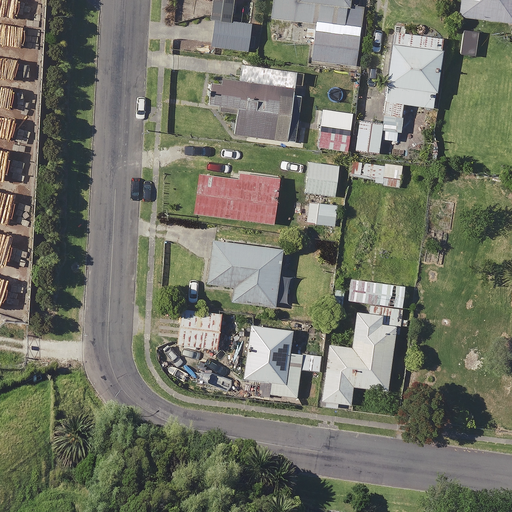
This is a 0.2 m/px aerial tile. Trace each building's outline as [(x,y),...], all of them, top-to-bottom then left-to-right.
[(218,0),(214,47),(253,51),(255,23),(246,23),(248,0),(218,0)] [(352,0),(278,0),(276,20),(319,25),(315,62),(361,68),(368,9),(352,7),(352,0)] [(511,0),(467,0),(465,18),(511,22),(511,0)] [(400,34),(387,125),(365,122),(360,153),(414,161),(420,118),(407,116),(408,106),(440,110),(450,41),(400,34)] [(216,82),(213,106),(226,108),(225,113),(243,115),(240,136),(294,143),(302,75),(247,68),(244,85),(216,82)] [(355,135),(326,131),(323,149),(353,152),(355,135)] [(404,187),(407,168),(388,165),(387,166),(358,161),(355,179),(404,187)] [(343,167),(314,163),(310,193),(339,197),(343,167)] [(280,225),(285,182),(205,173),(200,216),(280,225)] [(339,227),(342,203),(314,200),(312,224),(339,227)] [(289,248),(218,239),(212,284),(239,287),(237,303),(281,308),(289,248)] [(332,345),(323,401),(327,402),(326,407),(343,410),(344,404),(355,406),(358,387),(392,392),(409,288),(357,280),(353,300),(374,304),(372,314),(362,312),(356,349),(332,345)] [(450,293),(425,289),(420,318),(445,322),(450,293)] [(511,306),(498,306),(497,326),(511,327),(511,306)] [(226,314),(187,309),(182,345),(222,350),(226,314)] [(489,401),(497,337),(479,335),(480,323),(462,321),(461,333),(445,331),(440,377),(460,379),(458,397),(489,401)] [(255,326),(247,392),(264,394),(266,382),(275,383),(274,394),(301,398),(305,370),(323,372),(325,357),(295,353),(298,331),(255,326)]
